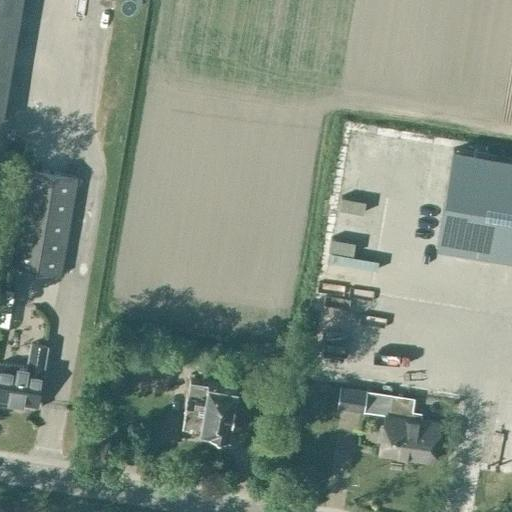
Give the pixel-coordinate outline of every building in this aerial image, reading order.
[(23,0),(0,0),(0,120),(2,121),(23,0)] [(511,158),(453,148),(436,247),(511,259),(511,158)] [(11,266),(61,275),(78,177),(28,168),(11,266)] [(398,168),(395,176),(414,182),(416,174),(398,168)] [(511,326),(499,325),(495,351),(511,354),(511,326)] [(169,357),(188,360),(189,352),(170,349),(169,357)] [(138,353),(136,365),(150,367),(152,356),(138,353)] [(0,362),(0,394),(9,396),(8,401),(37,405),(43,369),(0,362)] [(206,380),(206,382),(190,379),(181,425),(198,428),(198,429),(229,434),(232,420),(235,420),(238,419),(240,418),(242,416),(243,414),(244,412),(244,408),(243,406),(242,404),(240,402),(237,400),(235,399),(238,386),(206,380)] [(511,384),(492,381),(487,407),(511,411),(511,384)] [(337,407),(384,414),(385,412),(390,412),(392,395),(341,386),(337,407)] [(385,412),(380,453),(434,461),(440,420),(421,417),(421,413),(412,411),(414,398),(392,395),(390,412),(385,412)] [(0,403),(0,418),(44,422),(45,407),(0,403)] [(510,431),(504,420),(492,427),(498,437),(510,431)] [(390,475),(435,474),(435,464),(390,464),(390,475)]
